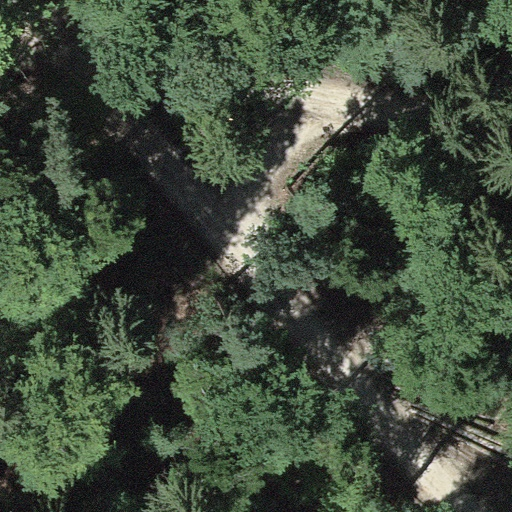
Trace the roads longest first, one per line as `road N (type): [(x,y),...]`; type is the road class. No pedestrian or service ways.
road 1 (track): [(468,511),(66,47)]
road 2 (track): [(66,47),(511,133)]
road 3 (track): [(252,260),(248,206),(270,154),(312,123),(383,108)]
